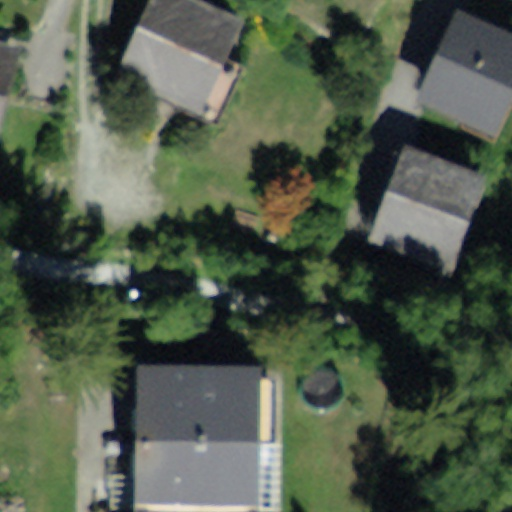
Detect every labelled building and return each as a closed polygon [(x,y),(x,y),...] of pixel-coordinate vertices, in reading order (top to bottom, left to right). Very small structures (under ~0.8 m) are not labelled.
[(240,35),(171,0),(154,0),(111,83),(193,126),(240,35)] [(511,98),(511,50),(443,24),(409,111),(494,144),(511,98)] [(0,125),(18,43),(0,38),(0,125)] [(476,197),(393,167),(363,247),(446,278),(476,197)] [(247,511),(248,376),(139,375),(137,511),(247,511)]
